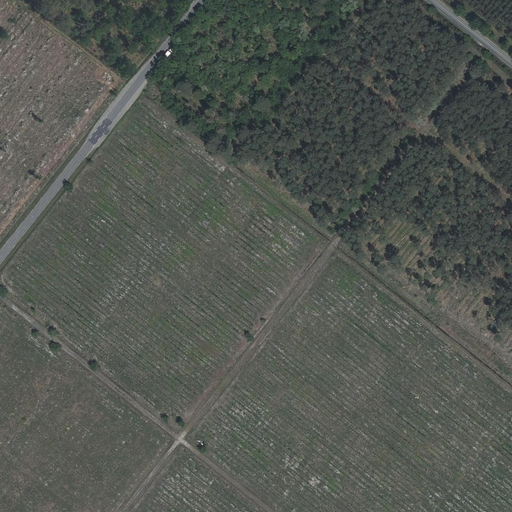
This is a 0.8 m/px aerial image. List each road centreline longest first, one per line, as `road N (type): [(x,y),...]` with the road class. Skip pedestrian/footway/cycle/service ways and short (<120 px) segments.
road 1 (track): [(0,296),(271,511)]
road 2 (unclassified): [(0,258),(204,0)]
